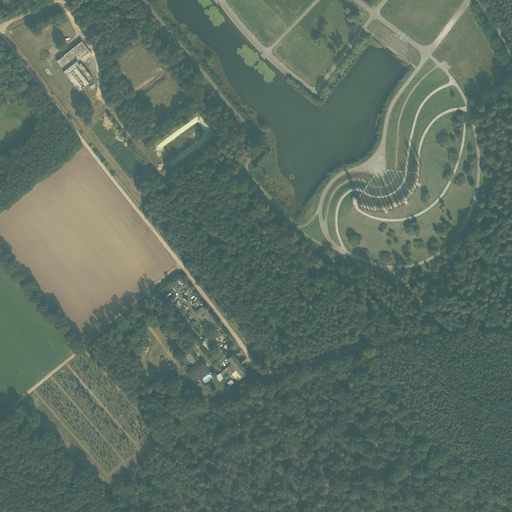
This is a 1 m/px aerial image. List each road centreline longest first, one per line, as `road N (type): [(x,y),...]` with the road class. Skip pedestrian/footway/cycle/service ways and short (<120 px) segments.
road 1 (track): [(0,32),(254,364),(278,374),(316,362)]
road 2 (track): [(296,227),(248,173),(259,138),(143,0)]
road 3 (track): [(385,266),(415,264),(443,250),(475,194),(478,156),(468,109),(428,54)]
road 4 (track): [(49,59),(70,92),(99,95),(215,239)]
road 5 (track): [(180,265),(0,418)]
road 6 (unclassified): [(374,14),(315,91),(222,0)]
road 7 (track): [(316,362),(393,337),(452,329)]
